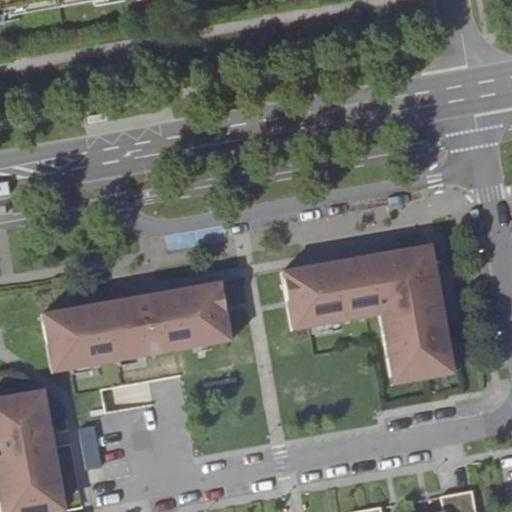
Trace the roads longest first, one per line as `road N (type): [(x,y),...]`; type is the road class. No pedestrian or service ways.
road 1 (secondary): [(0,176),(475,91)]
road 2 (residential): [(511,421),(94,496)]
road 3 (residential): [(511,302),(475,91)]
